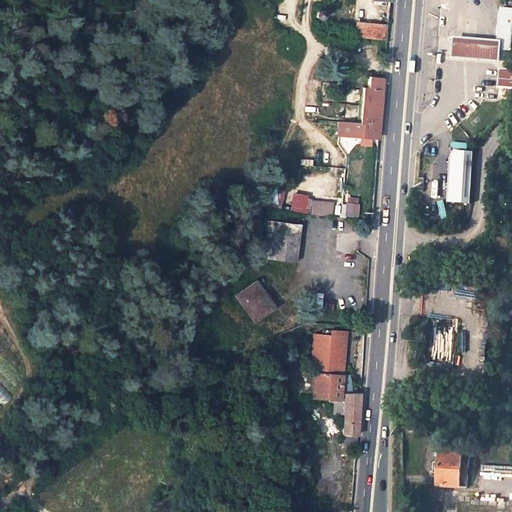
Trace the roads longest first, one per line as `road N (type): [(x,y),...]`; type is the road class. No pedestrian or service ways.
road 1 (primary): [(405,0),(362,511)]
road 2 (primary): [(379,511),(420,0)]
